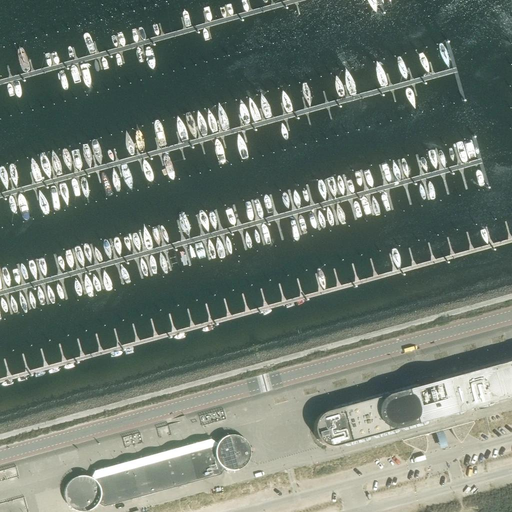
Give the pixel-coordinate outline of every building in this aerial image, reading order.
[(169,147),(164,127),(154,130),(156,138),(159,147),(161,149),(169,147)] [(364,217),(359,197),(353,199),(352,204),(357,220),(364,217)] [(265,245),(273,242),(268,222),(261,224),(261,229),(265,245)] [(451,428),(452,431),(452,432),(452,433),(453,434),(453,435),(454,437),(455,438),(456,439),(458,441),(459,442),(461,443),(474,424),(473,421),(447,428),(443,416),(511,397),(511,364),(506,366),(506,365),(505,365),(505,366),(492,370),(492,369),(491,369),(491,370),(477,374),(477,373),(476,373),(476,374),(463,378),(462,377),(461,377),(462,378),(448,382),(448,381),(447,381),(447,382),(434,385),(434,384),(425,387),(418,389),(418,390),(405,393),(404,393),(404,394),(390,397),(389,397),(389,398),(376,401),(374,401),(374,402),(361,405),(360,405),(360,406),(346,409),(345,409),(346,410),(333,413),(332,410),(331,411),(330,411),(328,411),(326,411),(324,412),(322,413),(321,414),(319,415),(319,416),(318,417),(317,418),(316,419),(316,420),(315,422),(314,423),(314,424),(313,426),(313,427),(313,429),(313,431),(313,432),(314,434),(315,436),(315,437),(315,438),(317,440),(317,441),(319,442),(320,443),(322,445),(324,446),(325,446),(326,446),(329,447),(331,447),(333,447),(334,447),(335,447),(337,446),(338,446),(340,445),(342,445),(342,444),(426,421),(429,433),(402,441),(403,443),(424,453),(425,451),(426,450),(426,449),(426,448),(427,447),(427,446),(427,445),(427,443),(427,441),(426,440),(426,438),(425,435),(431,434),(431,433),(438,431),(444,429),(445,430),(451,428)] [(247,443),(245,441),(244,440),(244,439),(242,438),(240,437),(238,436),(237,436),(235,435),(234,435),(233,435),(232,435),(231,435),(229,435),(227,436),(225,436),(223,437),(222,438),(220,439),(219,440),(218,441),(218,442),(217,444),(216,445),(212,446),(220,475),(223,469),(225,470),(226,470),(228,471),(229,471),(232,471),(233,471),(234,471),(236,471),(237,470),(239,470),(241,469),(243,467),(244,467),(245,465),(246,464),(247,463),(248,461),(248,460),(249,458),(249,457),(250,456),(250,455),(250,454),(250,453),(250,451),(250,450),(249,449),(249,446),(248,445),(248,444),(247,444),(247,443)] [(220,475),(212,446),(189,452),(197,481),(220,475)] [(185,485),(197,481),(189,452),(177,456),(185,485)] [(173,488),(185,485),(177,456),(165,459),(173,488)] [(150,494),(173,488),(165,459),(142,465),(150,494)] [(138,497),(150,494),(142,465),(130,468),(138,497)] [(103,507),(138,497),(130,468),(95,478),(103,507)] [(95,478),(91,479),(90,478),(89,478),(87,477),(85,477),(83,476),(82,476),(80,476),(78,477),(76,477),(74,478),(73,478),(71,480),(69,481),(68,483),(66,484),(66,485),(65,486),(65,487),(65,488),(64,489),(64,491),(64,493),(64,494),(64,495),(64,496),(64,497),(64,498),(64,499),(65,500),(66,502),(66,503),(67,505),(69,507),(70,508),(71,509),(73,510),(74,511),(75,511),(77,511),(78,511),(84,511),(85,511),(86,511),(88,511),(89,511),(89,510),(91,509),(92,509),(93,508),(94,506),(96,504),(103,507),(95,478)]
